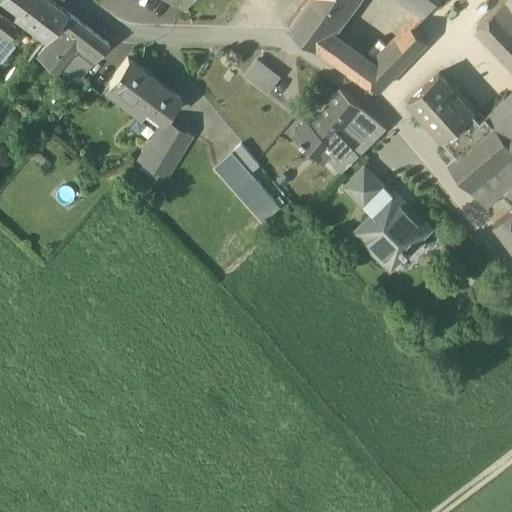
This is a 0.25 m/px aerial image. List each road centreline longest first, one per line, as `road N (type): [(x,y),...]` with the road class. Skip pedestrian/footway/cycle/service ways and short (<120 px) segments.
road 1 (residential): [(72,0),(140,36),(289,43),(387,105)]
road 2 (residential): [(387,105),(511,268)]
road 3 (residential): [(387,105),(481,0)]
